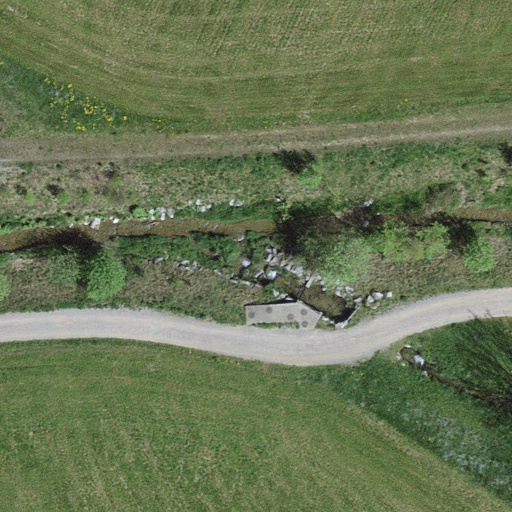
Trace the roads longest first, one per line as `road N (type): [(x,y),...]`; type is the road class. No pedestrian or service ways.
road 1 (track): [(0,327),(135,320),(266,347),(511,310)]
road 2 (track): [(511,126),(0,152)]
